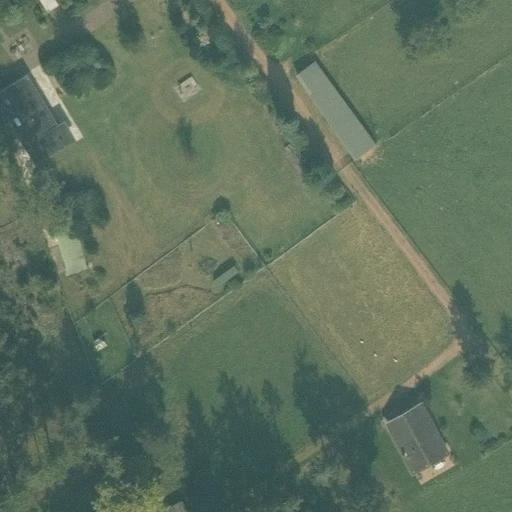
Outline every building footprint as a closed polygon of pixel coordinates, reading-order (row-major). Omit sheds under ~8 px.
[(37,0),(49,18),(59,12),(51,0),(37,0)] [(297,76),(313,99),(332,87),(315,62),(297,76)] [(0,95),(0,107),(33,163),(64,144),(54,128),(53,128),(25,80),(0,95)] [(313,99),(335,132),(355,118),(332,87),(313,99)] [(375,145),(355,118),(335,132),(355,160),(375,145)] [(54,232),(58,245),(73,240),(69,227),(54,232)] [(73,240),(58,245),(66,270),(81,265),(73,240)] [(395,439),(413,472),(447,453),(421,406),(410,412),(418,426),(395,439)] [(163,511),(158,501),(143,509),(144,511),(163,511)]
